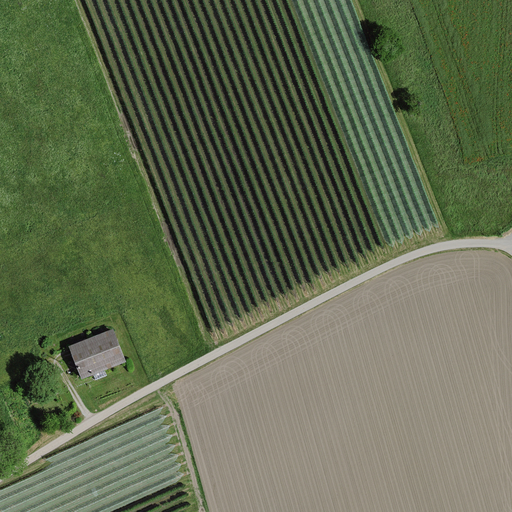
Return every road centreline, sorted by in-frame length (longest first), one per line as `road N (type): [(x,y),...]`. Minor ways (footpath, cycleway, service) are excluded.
road 1 (unclassified): [(0,478),(391,265),(460,242),(511,243)]
road 2 (track): [(201,511),(173,403),(158,386)]
